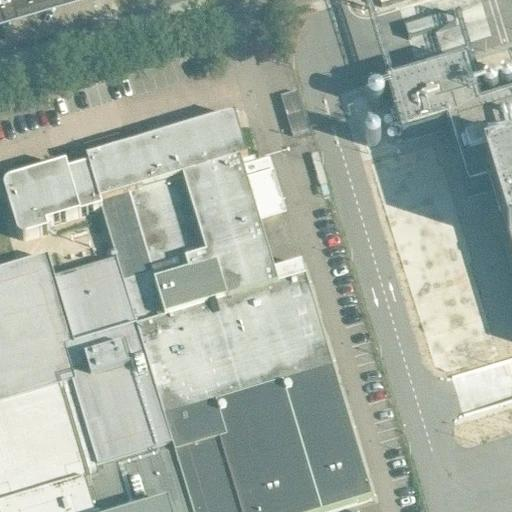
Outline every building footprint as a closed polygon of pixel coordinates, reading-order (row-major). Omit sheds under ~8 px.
[(0,0),(0,14),(47,0),(0,0)] [(408,0),(407,0),(378,0),(381,8),(408,0)] [(452,14),(404,28),(408,41),(456,26),(452,14)] [(467,63),(385,88),(402,143),(446,130),(467,198),(492,191),(511,257),(511,99),(481,109),(467,63)] [(48,260),(0,274),(0,511),(337,511),(372,502),(333,370),(301,266),(274,275),(259,225),(286,217),(269,162),(256,166),(254,159),(248,161),(234,117),(123,151),(119,138),(84,148),(87,161),(86,162),(88,169),(68,175),(66,167),(10,184),(8,185),(7,186),(5,188),(5,189),(4,191),(4,193),(4,195),(19,243),(49,234),(47,228),(102,211),(116,263),(103,267),(54,281),(48,260)]
